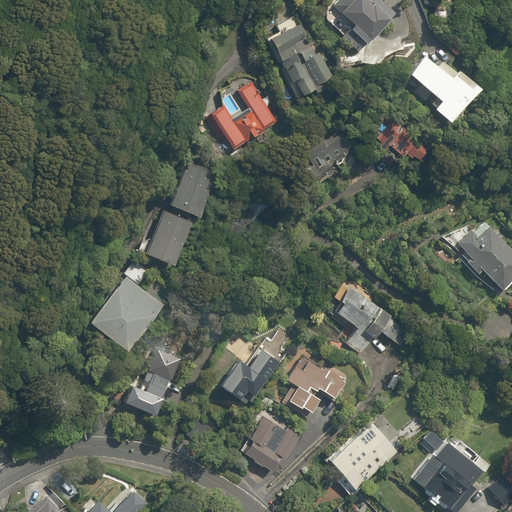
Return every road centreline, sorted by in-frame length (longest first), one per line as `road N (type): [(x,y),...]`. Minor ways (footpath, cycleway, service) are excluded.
road 1 (residential): [(256,511),(204,474),(121,448),(59,451),(0,481)]
road 2 (unknown): [(155,457),(205,363),(236,274),(274,240)]
